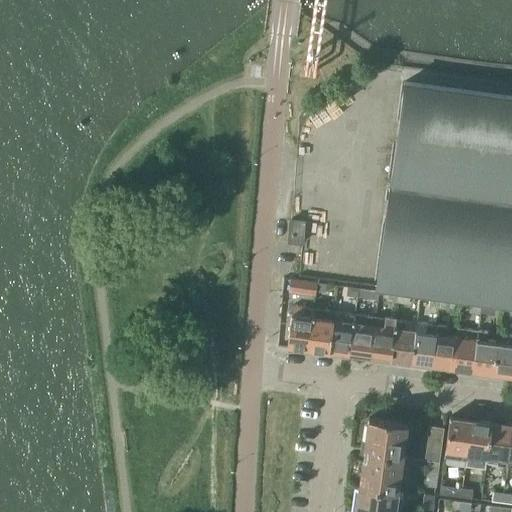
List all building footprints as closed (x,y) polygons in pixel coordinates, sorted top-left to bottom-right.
[(511,96),(404,82),(375,286),(511,304),(511,96)] [(290,220),(288,241),(302,243),(304,221),(290,220)] [(315,295),(315,291),(316,282),(291,279),(289,291),(315,295)] [(328,284),(316,282),(315,291),(326,293),(328,284)] [(346,296),(356,297),(358,288),(347,287),(346,296)] [(358,288),(356,297),(377,300),(378,291),(358,288)] [(387,301),(398,303),(399,294),(388,292),(387,301)] [(399,294),(398,303),(409,304),(410,295),(399,294)] [(428,307),(439,308),(440,299),(429,298),(428,307)] [(440,299),(439,308),(449,309),(451,301),(440,299)] [(470,312),(480,313),(481,305),(471,303),(470,312)] [(481,305),(480,313),(491,315),(492,306),(481,305)] [(302,348),(307,349),(313,309),(292,306),(287,346),(302,348)] [(313,350),(328,351),(333,312),(313,309),(307,349),(313,350)] [(343,354),(349,355),(354,315),(333,312),(328,351),(343,354)] [(354,355),(369,357),(375,317),(354,315),(349,355),(354,355)] [(384,359),(391,360),(396,320),(375,317),(369,357),(384,359)] [(411,362),(416,323),(396,320),(391,360),(395,361),(395,360),(411,362)] [(431,366),(436,326),(416,323),(411,362),(425,364),(425,365),(431,366)] [(437,366),(452,368),(456,336),(446,334),(446,327),(436,326),(431,366),(437,366)] [(467,370),(472,371),(477,331),(468,330),(467,337),(456,336),(452,368),(467,370)] [(478,371),(493,374),(497,341),(488,340),(487,332),(477,331),(472,371),(478,372),(478,371)] [(508,376),(511,376),(511,335),(509,335),(507,342),(497,341),(493,374),(508,376)] [(465,460),(470,419),(465,418),(465,419),(450,417),(444,458),(465,461),(465,460)] [(364,457),(360,485),(397,490),(406,423),(369,418),(365,448),(364,448),(365,448),(364,456),(363,456),(364,457)] [(477,453),(486,455),(490,422),(476,420),(470,419),(465,460),(475,461),(477,453)] [(506,424),(490,422),(486,455),(485,463),(506,465),(511,425),(506,424)] [(425,486),(435,488),(443,428),(428,426),(423,460),(428,461),(425,486)] [(393,511),(397,490),(360,485),(355,511),(393,511)] [(439,494),(460,497),(462,488),(440,485),(439,494)] [(462,488),(460,497),(471,499),(472,489),(462,488)] [(491,501),(502,503),(503,494),(493,493),(491,501)] [(431,511),(434,495),(423,494),(422,502),(421,511),(431,511)] [(502,503),(511,503),(511,495),(503,494),(502,503)] [(448,510),(459,511),(460,502),(449,500),(448,510)] [(460,502),(459,511),(464,511),(469,511),(471,503),(460,502)]
